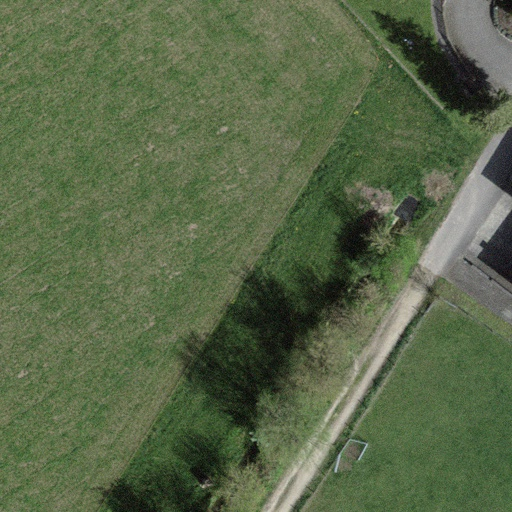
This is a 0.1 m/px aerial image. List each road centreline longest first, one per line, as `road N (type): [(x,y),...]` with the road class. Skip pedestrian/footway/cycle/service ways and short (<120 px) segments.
road 1 (track): [(437,265),(279,511)]
road 2 (residential): [(437,265),(511,140)]
